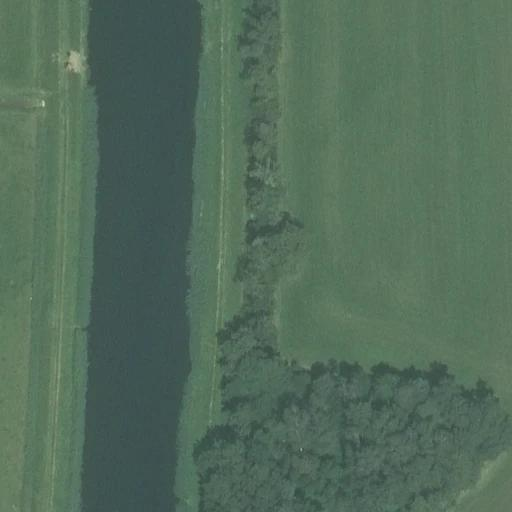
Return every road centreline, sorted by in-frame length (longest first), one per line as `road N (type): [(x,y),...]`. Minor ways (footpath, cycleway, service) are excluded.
road 1 (track): [(226,0),(227,138),(203,511)]
road 2 (track): [(66,0),(66,152),(44,511)]
